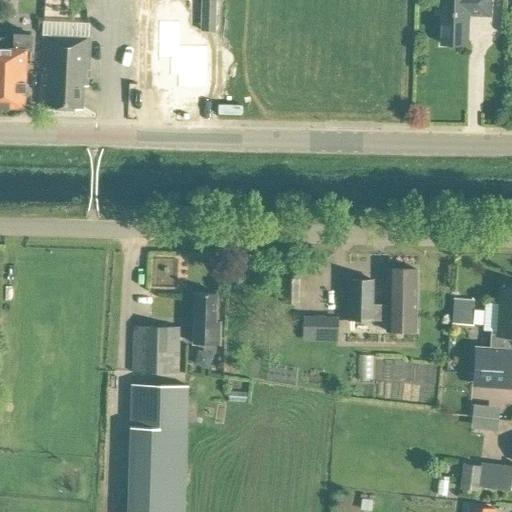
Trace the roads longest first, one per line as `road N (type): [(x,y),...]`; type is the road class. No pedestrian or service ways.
road 1 (tertiary): [(511,144),(0,136)]
road 2 (unclassified): [(511,240),(93,229)]
